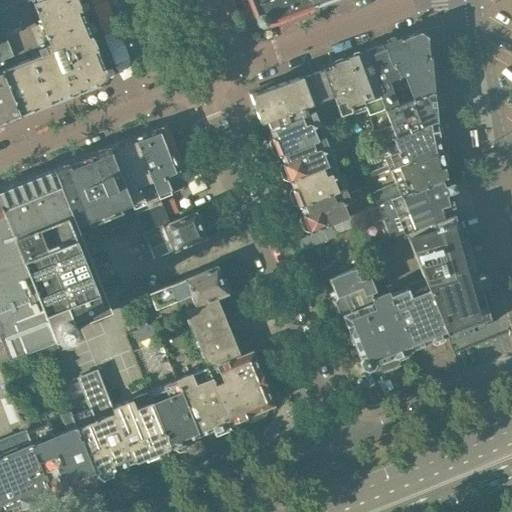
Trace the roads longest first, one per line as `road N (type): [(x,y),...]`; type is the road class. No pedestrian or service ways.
road 1 (residential): [(341,444),(199,82)]
road 2 (residential): [(199,82),(0,159)]
road 3 (tertiary): [(478,0),(511,201)]
road 4 (unclassified): [(419,0),(238,67)]
road 5 (residential): [(511,415),(460,396),(341,444)]
road 6 (residential): [(341,444),(175,511)]
